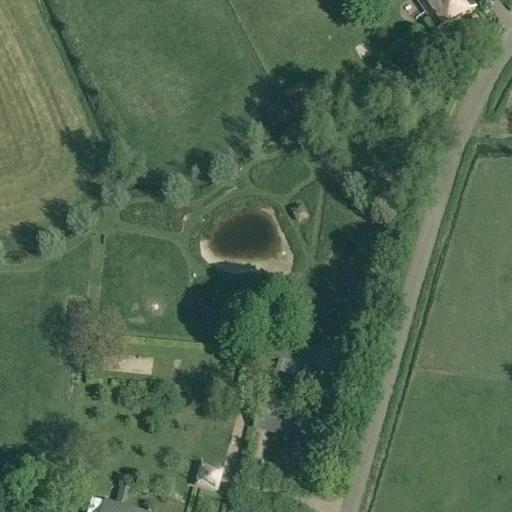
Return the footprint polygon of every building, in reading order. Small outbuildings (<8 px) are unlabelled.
[(467,0),(415,0),(438,34),(474,9),(467,0)] [(294,113),(312,103),(303,86),(285,95),(294,113)] [(346,357),(274,337),(268,358),(339,378),(346,357)] [(319,415),(262,398),(253,430),(310,446),(319,415)] [(225,470),(200,463),(193,489),(218,496),(225,470)] [(100,511),(140,511),(103,501),(100,511)]
